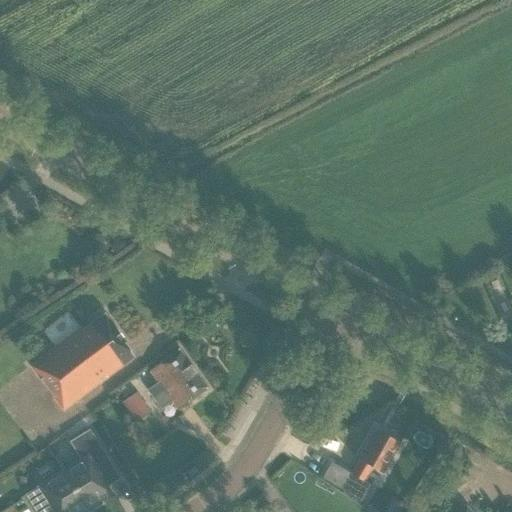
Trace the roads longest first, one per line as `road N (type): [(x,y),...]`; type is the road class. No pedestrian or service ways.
road 1 (tertiary): [(325,306),(0,118)]
road 2 (unclassified): [(195,511),(244,472),(325,306)]
road 3 (tertiary): [(511,411),(325,306)]
